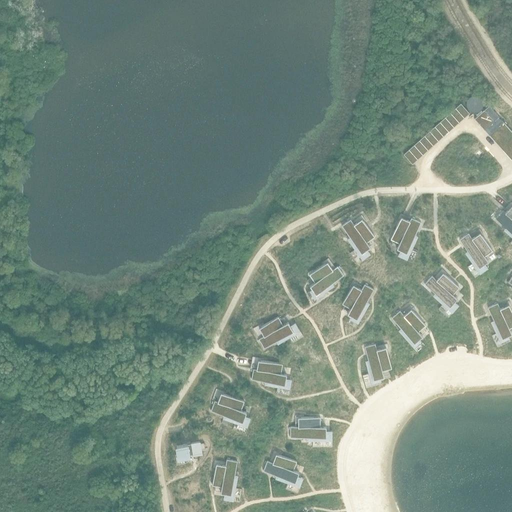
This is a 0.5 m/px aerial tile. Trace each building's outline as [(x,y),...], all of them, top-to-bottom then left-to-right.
[(460,103),(455,108),(464,118),(469,113),(460,103)] [(489,105),(474,118),(479,124),(494,111),(489,105)] [(455,108),(450,112),(459,122),(464,118),(455,108)] [(494,111),(479,124),(484,129),(499,116),(494,111)] [(450,112),(445,117),(453,127),(459,122),(450,112)] [(445,117),(439,121),(448,131),(453,127),(445,117)] [(439,121),(434,126),(443,136),(448,131),(439,121)] [(511,131),(503,121),(491,132),(511,155),(511,131)] [(434,126),(429,131),(438,140),(443,136),(434,126)] [(429,131),(424,135),(433,145),(438,140),(429,131)] [(424,135),(419,140),(428,150),(433,145),(424,135)] [(419,140),(414,144),(422,154),(428,150),(419,140)] [(414,144),(408,149),(417,159),(422,154),(414,144)] [(408,149),(403,154),(412,164),(417,159),(408,149)] [(502,210),(495,218),(511,233),(511,218),(505,212),(502,210)] [(399,243),(396,248),(400,250),(402,246),(408,249),(421,222),(411,217),(408,223),(399,243)] [(361,218),(354,224),(366,242),(374,236),(361,218)] [(350,219),(341,225),(359,249),(364,246),(366,249),(370,247),(366,242),(354,224),(350,219)] [(399,219),(390,239),(399,243),(408,223),(399,219)] [(479,232),(471,238),(484,256),(492,250),(479,232)] [(468,233),(459,239),(467,250),(476,263),(482,260),(484,263),(487,261),(484,256),(471,238),(468,233)] [(327,261),(309,274),(314,282),(332,269),(327,261)] [(314,282),(309,285),(312,289),(315,286),(319,292),(343,275),(337,266),(332,269),(314,282)] [(442,272),(436,279),(452,294),(459,287),(442,272)] [(431,275),(424,283),(446,303),(451,298),(454,301),(457,298),(452,294),(436,279),(431,275)] [(353,284),(342,303),(350,308),(361,289),(353,284)] [(350,308),(347,313),(350,315),(353,312),(359,315),(374,289),(364,284),(361,289),(350,308)] [(497,303),(487,307),(500,334),(506,331),(508,335),(511,333),(509,328),(500,308),(497,303)] [(511,311),(508,304),(500,308),(509,328),(511,326),(511,311)] [(410,308),(403,315),(418,331),(425,325),(410,308)] [(399,310),(391,317),(411,340),(416,335),(419,338),(422,336),(418,331),(403,315),(399,310)] [(278,316),(259,327),(263,336),(283,324),(278,316)] [(263,336),(258,338),(264,348),(289,333),(286,327),(290,325),(288,322),(283,324),(263,336)] [(375,343),(365,346),(372,375),(378,373),(379,377),(384,376),(382,371),(376,349),(375,343)] [(386,347),(376,349),(382,371),(391,368),(386,347)] [(258,359),(256,369),(281,373),(282,364),(258,359)] [(253,368),(251,379),(280,384),(281,377),(286,378),(286,374),(281,373),(256,369),(253,368)] [(220,392),(217,401),(241,410),(244,401),(220,392)] [(214,400),(210,410),(238,421),(241,414),(245,415),(246,412),(241,410),(217,401),(214,400)] [(320,417),(298,417),(298,426),(320,426),(320,417)] [(298,426),(290,426),(290,437),(322,437),(322,431),(326,431),(326,426),(320,426),(298,426)] [(199,441),(176,445),(178,456),(189,454),(189,453),(193,452),(194,453),(201,452),(199,441)] [(275,453),(272,462),(293,470),(296,461),(275,453)] [(221,487),(220,492),(224,493),(225,489),(232,490),(237,461),(226,459),(225,465),(221,487)] [(267,460),(263,470),(291,480),(293,474),(297,476),(298,472),(293,470),(272,462),(267,460)] [(216,463),(212,485),(221,487),(225,465),(216,463)]
